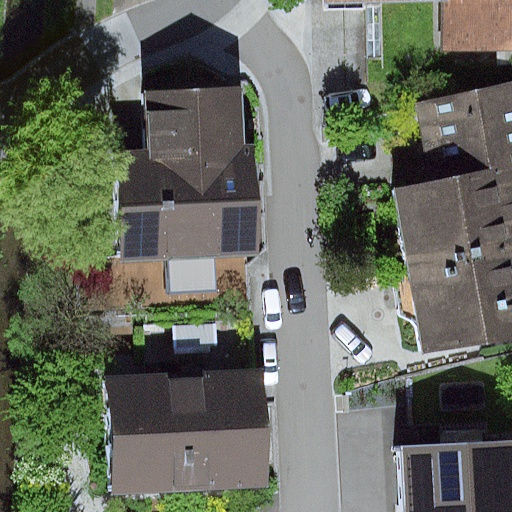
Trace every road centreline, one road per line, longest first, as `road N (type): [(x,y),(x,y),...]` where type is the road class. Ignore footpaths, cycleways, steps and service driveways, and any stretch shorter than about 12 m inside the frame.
road 1 (residential): [(222,0),(290,79),(319,511)]
road 2 (residential): [(0,133),(67,72),(205,0)]
